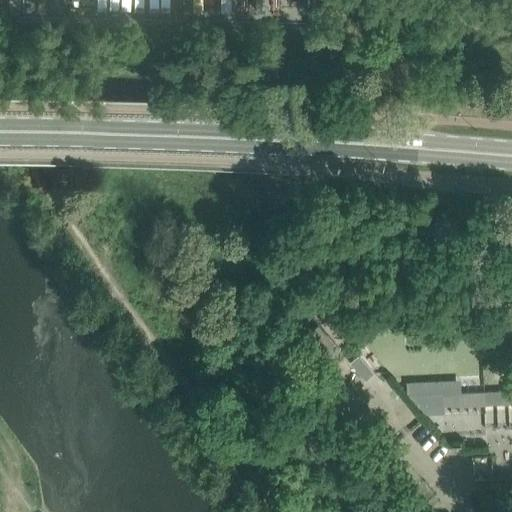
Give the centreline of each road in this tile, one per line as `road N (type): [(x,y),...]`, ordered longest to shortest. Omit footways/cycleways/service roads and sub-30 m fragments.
road 1 (tertiary): [(0,136),(511,164)]
road 2 (tertiary): [(511,148),(0,121)]
road 3 (track): [(280,511),(62,218),(37,168)]
